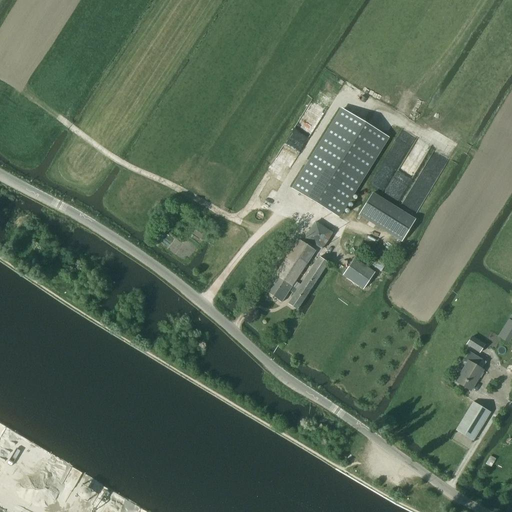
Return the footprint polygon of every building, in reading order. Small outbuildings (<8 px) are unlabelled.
[(338,217),(387,138),(364,123),(342,110),(333,125),(293,189),(338,217)] [(415,220),(372,194),(359,215),(402,241),(415,220)] [(315,223),(305,238),(322,249),(332,234),(315,223)] [(315,251),(298,240),(265,291),(281,302),(289,290),(295,294),(288,304),(297,310),(328,263),(319,257),(300,285),(295,282),(315,251)] [(368,255),(364,261),(381,272),(384,267),(368,255)] [(343,276),(363,290),(375,273),(355,259),(343,276)] [(511,317),(511,316),(499,337),(507,342),(511,333),(511,323),(511,322),(511,317)] [(471,337),(467,344),(479,353),(484,345),(471,337)] [(456,382),(470,391),(483,370),(477,367),(481,359),(469,352),(464,361),(467,363),(456,382)] [(456,431),(473,441),(477,434),(490,413),(473,402),(460,424),(456,431)]
